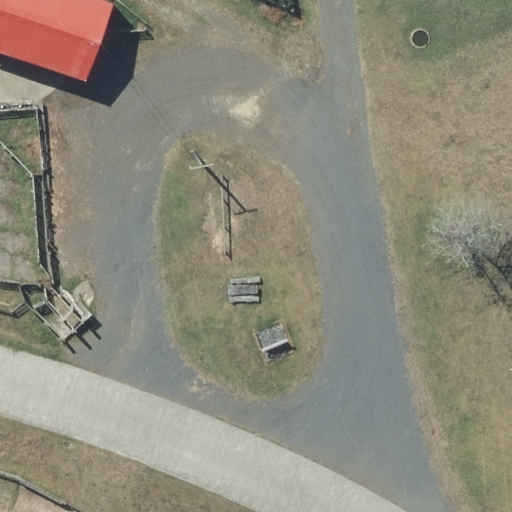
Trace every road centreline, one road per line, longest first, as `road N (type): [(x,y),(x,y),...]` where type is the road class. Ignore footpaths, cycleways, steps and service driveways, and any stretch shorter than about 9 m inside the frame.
road 1 (unknown): [(471,511),(362,0)]
road 2 (residential): [(351,511),(183,442),(0,386)]
